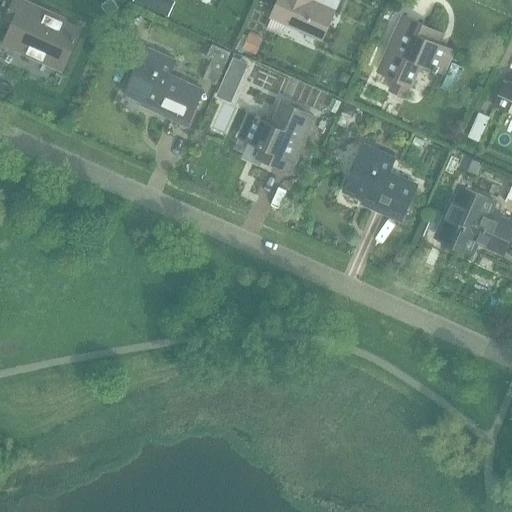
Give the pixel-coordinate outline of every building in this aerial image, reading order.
[(52,66),(59,69),(77,30),(61,22),(63,19),(19,0),(13,0),(6,18),(13,21),(3,44),(26,54),(28,49),(54,61),(52,66)] [(163,0),(157,0),(153,11),(162,15),(168,2),(163,0)] [(337,0),(276,0),(270,15),(320,38),(337,0)] [(420,62),(443,72),(453,50),(430,40),(435,30),(403,15),(378,69),(394,77),(389,88),(405,95),(420,62)] [(151,109),(168,117),(184,81),(168,74),(174,60),(144,46),(131,74),(133,75),(125,93),(153,105),(151,109)] [(511,99),(511,84),(503,81),(492,105),(506,111),(511,99)] [(257,156),(288,170),(313,115),(281,101),(271,123),(248,113),(238,135),(251,141),(245,155),(255,160),(257,156)] [(491,116),(480,112),(468,136),(479,141),(491,116)] [(371,207),(399,220),(415,184),(387,171),(393,157),(363,144),(351,172),(352,173),(344,191),(372,203),(371,207)] [(476,240),(501,252),(511,227),(511,222),(489,212),(494,201),(457,184),(443,216),(452,220),(443,239),(471,252),(476,240)]
